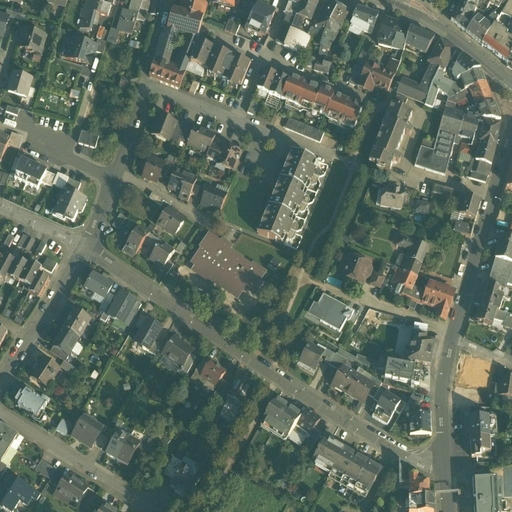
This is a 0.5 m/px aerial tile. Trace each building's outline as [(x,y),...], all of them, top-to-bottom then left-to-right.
[(48,0),(48,2),(65,8),(67,0),(48,0)] [(143,0),(131,0),(129,13),(128,13),(138,16),(140,10),(143,0)] [(143,0),(140,10),(147,13),(147,14),(150,0),(143,0)] [(198,0),(183,0),(183,3),(180,12),(203,19),(207,3),(198,0)] [(319,0),(302,0),(301,4),(301,5),(315,10),(319,0)] [(491,0),(461,0),(460,3),(475,11),(480,0),(483,0),(490,2),(491,0)] [(490,2),(483,0),(480,0),(475,11),(476,11),(483,16),(489,5),(489,4),(490,2)] [(491,0),(490,2),(489,4),(498,9),(502,0),(506,0),(509,1),(509,0),(491,0)] [(511,19),(511,22),(510,22),(505,34),(507,36),(506,39),(511,41),(511,0),(509,0),(509,1),(501,15),(511,19)] [(94,3),(89,2),(88,3),(87,3),(84,12),(95,15),(107,18),(110,7),(97,4),(94,3)] [(337,8),(327,2),(326,3),(314,28),(321,32),(325,33),(330,23),(337,8)] [(157,18),(161,5),(154,3),(151,16),(157,18)] [(475,11),(460,3),(454,14),(472,24),(475,19),(473,17),(476,11),(475,11)] [(293,5),(288,4),(284,15),(286,16),(289,17),(289,16),(293,5)] [(274,13),(258,5),(245,32),(259,39),(261,35),(265,37),(274,13)] [(315,10),(301,5),(300,8),(296,16),(303,19),(311,22),(315,10)] [(348,13),(337,8),(330,23),(334,26),(335,26),(340,29),(348,13)] [(140,10),(138,16),(137,21),(143,23),(147,13),(140,10)] [(180,12),(173,10),(167,31),(178,34),(190,38),(197,40),(203,19),(180,12)] [(138,16),(128,13),(129,13),(122,11),(116,32),(119,33),(131,37),(136,21),(137,21),(138,16)] [(377,18),(357,11),(353,20),(354,21),(372,31),(377,18)] [(95,15),(84,12),(80,30),(90,32),(95,15)] [(472,24),(454,14),(451,22),(471,39),(482,24),(475,19),(472,24)] [(289,17),(286,16),(278,38),(286,41),(290,31),(295,19),(289,16),(289,17)] [(303,19),(296,16),(296,17),(295,19),(290,31),(297,34),(303,19)] [(0,38),(3,39),(8,20),(0,17),(0,38)] [(493,17),(487,23),(490,26),(493,29),(494,27),(498,21),(493,17)] [(104,28),(108,30),(112,20),(108,19),(104,28)] [(234,24),(229,21),(224,32),(230,35),(234,24)] [(372,31),(354,21),(351,26),(361,31),(367,34),(368,34),(369,34),(370,34),(371,33),(372,31)] [(398,25),(386,21),(383,31),(378,46),(391,50),(398,25)] [(330,23),(325,33),(320,48),(328,53),(340,29),(335,26),(334,26),(330,23)] [(240,26),(234,24),(230,35),(235,37),(240,26)] [(488,29),(482,24),(471,39),(481,47),(491,32),(488,29)] [(410,29),(398,25),(391,50),(398,51),(403,52),(405,47),(410,29)] [(361,31),(351,26),(349,31),(358,36),(361,31)] [(505,34),(494,27),(493,29),(491,32),(481,47),(507,66),(511,52),(511,41),(506,39),(507,36),(505,34)] [(434,40),(410,29),(405,47),(425,56),(434,40)] [(116,32),(111,30),(109,33),(106,44),(116,47),(119,33),(116,32)] [(154,62),(168,68),(178,34),(167,31),(162,37),(154,62)] [(297,34),(290,31),(286,41),(284,48),(301,57),(310,39),(297,34)] [(33,33),(32,33),(31,32),(30,32),(29,33),(28,33),(28,34),(24,32),(19,48),(25,50),(25,51),(26,53),(30,55),(33,54),(33,53),(34,53),(36,48),(41,50),(44,39),(34,35),(33,34),(33,33)] [(104,32),(101,42),(106,44),(109,33),(104,32)] [(321,32),(319,38),(317,37),(313,46),(320,48),(325,33),(321,32)] [(190,38),(177,71),(185,74),(189,63),(197,43),(198,40),(197,40),(190,38)] [(96,47),(75,41),(66,46),(69,51),(66,59),(90,67),(94,53),(96,47)] [(101,42),(98,41),(96,47),(94,53),(103,56),(106,44),(101,42)] [(456,52),(440,42),(427,64),(431,67),(439,72),(443,74),(456,52)] [(213,50),(197,43),(189,63),(205,70),(213,50)] [(250,65),(213,50),(205,70),(205,71),(208,72),(208,73),(222,79),(221,81),(233,86),(234,84),(241,87),(250,65)] [(358,63),(349,84),(357,88),(366,66),(371,53),(364,50),(359,64),(358,63)] [(398,51),(392,62),(400,65),(403,52),(398,51)] [(325,58),(318,56),(314,72),(327,75),(331,63),(324,61),(325,58)] [(480,71),(463,57),(456,67),(457,67),(453,74),(453,75),(453,76),(457,82),(460,79),(480,71)] [(315,60),(308,58),(305,67),(312,69),(315,60)] [(392,62),(390,61),(387,67),(388,68),(397,71),(400,65),(392,62)] [(168,68),(154,62),(149,79),(179,91),(185,74),(177,71),(168,68)] [(374,70),(366,66),(357,88),(370,94),(373,88),(387,93),(394,79),(385,75),(374,70)] [(431,67),(426,78),(426,79),(424,83),(422,89),(421,91),(430,93),(431,89),(432,86),(437,75),(439,72),(431,67)] [(397,71),(388,68),(385,75),(394,79),(397,71)] [(480,71),(460,79),(465,92),(469,90),(485,83),(480,71)] [(270,76),(264,73),(257,91),(269,96),(276,78),(277,77),(272,75),(270,76)] [(32,80),(13,74),(8,93),(26,98),(32,80)] [(442,77),(437,75),(432,86),(431,89),(437,92),(440,93),(445,82),(442,80),(443,78),(442,77)] [(282,81),(276,78),(269,96),(281,101),(289,82),(288,82),(284,80),(282,81)] [(317,89),(290,78),(288,82),(289,82),(281,101),(300,109),(301,107),(325,117),(334,96),(335,94),(317,87),(317,89)] [(420,89),(402,81),(397,94),(416,102),(420,89)] [(128,84),(120,82),(118,88),(126,91),(128,84)] [(445,82),(440,93),(443,94),(442,95),(446,98),(447,97),(453,86),(445,82)] [(198,85),(193,83),(188,94),(194,96),(198,85)] [(485,83),(469,90),(470,92),(475,107),(477,107),(494,105),(485,83)] [(453,86),(447,97),(448,101),(458,95),(453,86)] [(430,93),(421,91),(422,89),(420,89),(416,102),(426,105),(430,93)] [(430,93),(426,105),(432,108),(437,92),(431,89),(430,93)] [(458,95),(448,101),(445,109),(454,112),(456,105),(468,99),(466,94),(465,92),(458,95)] [(334,96),(325,117),(324,118),(354,130),(363,108),(334,96)] [(407,100),(397,96),(392,107),(403,112),(407,100)] [(257,105),(252,103),(247,114),(252,116),(257,105)] [(494,105),(477,107),(482,120),(500,122),(494,105)] [(391,107),(369,163),(389,172),(393,163),(398,165),(399,164),(400,161),(400,159),(395,157),(404,135),(409,137),(410,136),(412,132),(411,131),(406,129),(412,115),(403,112),(392,107),(391,107)] [(19,112),(8,108),(6,113),(17,117),(19,112)] [(454,112),(445,109),(438,132),(455,137),(458,138),(465,115),(454,112)] [(479,119),(465,115),(458,138),(473,142),(474,134),(475,134),(477,123),(478,123),(479,119)] [(177,125),(158,117),(151,136),(169,144),(170,141),(176,126),(177,125)] [(304,126),(289,119),(285,130),(314,142),(319,132),(304,126)] [(500,127),(483,124),(481,135),(480,143),(483,144),(496,146),(500,127)] [(184,129),(176,126),(170,141),(178,144),(179,141),(184,129)] [(193,132),(184,129),(179,141),(188,145),(193,132)] [(210,136),(194,129),(193,132),(188,145),(187,146),(199,151),(201,145),(210,149),(211,146),(214,140),(209,139),(210,136)] [(324,134),(319,132),(314,142),(319,144),(324,134)] [(433,152),(428,172),(433,174),(444,177),(455,137),(438,132),(435,145),(433,152)] [(87,134),(82,133),(78,145),(84,146),(87,134)] [(93,136),(87,134),(84,146),(89,148),(93,136)] [(475,134),(474,134),(473,142),(480,144),(480,143),(481,135),(475,134)] [(22,138),(12,135),(9,142),(21,144),(22,138)] [(99,138),(93,136),(89,148),(95,150),(99,138)] [(9,142),(0,138),(0,163),(0,164),(8,147),(10,143),(9,142)] [(435,145),(423,141),(421,148),(433,152),(435,145)] [(21,144),(9,142),(10,143),(8,147),(19,150),(21,144)] [(496,146),(483,144),(481,149),(479,149),(475,162),(491,167),(496,146)] [(222,151),(211,146),(210,149),(207,158),(218,162),(222,151)] [(240,154),(224,147),(222,151),(218,162),(222,164),(224,168),(233,172),(237,162),(238,161),(239,159),(239,157),(240,154)] [(433,152),(421,148),(414,167),(428,172),(433,152)] [(291,152),(258,235),(284,246),(286,240),(290,241),(293,240),(295,235),(289,233),(290,230),(296,233),(298,229),(297,225),(293,224),(297,212),(301,214),(305,213),(307,208),(300,206),(301,203),(308,206),(309,202),(308,198),(304,196),(309,185),(313,187),(316,185),(318,181),(312,178),(313,176),(319,179),(321,174),(319,171),(315,169),(318,163),(291,152)] [(17,174),(21,161),(15,159),(11,173),(17,174)] [(164,165),(151,159),(143,179),(156,184),(161,174),(164,165)] [(26,186),(34,167),(21,161),(17,174),(14,181),(26,186)] [(164,165),(161,174),(166,176),(170,167),(171,164),(166,161),(164,165)] [(491,167),(475,162),(472,174),(488,178),(491,167)] [(46,172),(34,167),(26,186),(38,191),(41,184),(46,173),(46,172)] [(166,176),(165,179),(171,182),(175,172),(176,172),(176,170),(170,167),(166,176)] [(176,172),(175,172),(171,182),(167,189),(180,195),(178,199),(187,203),(195,186),(197,181),(176,172)] [(10,177),(0,173),(0,186),(6,188),(10,177)] [(41,184),(46,186),(51,175),(46,173),(41,184)] [(472,174),(470,180),(485,184),(488,178),(472,174)] [(57,178),(51,175),(46,186),(52,189),(53,186),(57,178)] [(63,191),(68,180),(58,175),(57,178),(53,186),(63,191)] [(388,184),(375,179),(372,186),(375,187),(385,189),(386,189),(388,184)] [(81,186),(68,180),(63,191),(76,197),(81,186)] [(200,188),(195,186),(190,196),(196,198),(200,188)] [(454,192),(433,186),(432,193),(452,199),(454,192)] [(227,196),(208,188),(199,208),(219,215),(227,196)] [(386,189),(385,189),(382,207),(401,210),(404,192),(386,189)] [(63,191),(63,192),(66,194),(63,202),(59,200),(52,217),(63,222),(64,220),(73,224),(77,214),(81,216),(87,202),(76,197),(63,191)] [(164,202),(152,194),(149,199),(160,207),(164,202)] [(481,202),(464,197),(459,214),(459,216),(464,218),(475,221),(481,202)] [(429,205),(418,203),(416,214),(427,216),(429,205)] [(184,221),(169,211),(158,226),(174,237),(184,221)] [(456,224),(461,226),(464,218),(459,216),(459,214),(455,213),(452,214),(450,222),(456,224)] [(120,215),(112,227),(118,231),(126,219),(120,215)] [(461,226),(456,224),(454,234),(470,238),(473,228),(461,226)] [(149,235),(136,226),(128,238),(131,240),(122,253),(133,260),(143,245),(149,235)] [(221,242),(208,234),(199,248),(200,249),(190,264),(194,267),(192,270),(212,283),(213,281),(233,294),(240,284),(257,295),(264,285),(258,281),(264,271),(253,264),(251,266),(229,251),(228,252),(226,251),(227,249),(222,245),(221,247),(218,246),(221,242)] [(175,252),(149,235),(143,245),(155,253),(149,260),(162,269),(164,270),(169,262),(175,253),(175,252)] [(9,236),(4,246),(8,249),(14,239),(9,236)] [(29,239),(23,236),(18,247),(23,250),(29,239)] [(511,238),(511,239),(502,236),(495,260),(511,264),(511,238)] [(428,248),(401,237),(396,246),(409,252),(406,259),(421,265),(428,248)] [(46,246),(41,244),(36,253),(41,256),(46,246)] [(180,244),(175,252),(175,253),(180,256),(185,247),(180,244)] [(370,265),(349,256),(345,265),(341,263),(337,273),(344,276),(345,278),(348,279),(350,278),(352,282),(362,286),(366,275),(370,277),(372,271),(368,269),(370,265)] [(15,263),(4,257),(2,260),(3,260),(0,264),(0,279),(5,283),(8,278),(7,278),(15,263)] [(406,259),(404,258),(400,266),(396,264),(394,269),(396,269),(398,270),(416,278),(421,265),(406,259)] [(28,267),(17,260),(15,263),(7,278),(8,278),(19,284),(19,283),(28,267)] [(57,265),(47,260),(44,265),(54,270),(57,265)] [(511,264),(495,260),(487,286),(504,291),(506,292),(507,286),(511,287),(511,264)] [(169,262),(164,270),(162,269),(160,271),(167,276),(174,266),(169,262)] [(28,267),(19,283),(31,290),(39,275),(42,270),(30,264),(28,267)] [(54,270),(44,265),(42,270),(51,275),(54,270)] [(416,278),(398,270),(396,274),(393,283),(405,289),(401,296),(417,303),(422,292),(412,287),(416,278)] [(384,278),(374,274),(369,285),(380,289),(384,278)] [(31,290),(29,294),(39,299),(49,281),(39,275),(31,290)] [(113,287),(92,276),(85,289),(105,300),(108,294),(113,287)] [(343,282),(329,277),(326,284),(340,289),(343,282)] [(449,290),(430,284),(427,293),(444,300),(446,302),(451,304),(455,293),(448,291),(449,290)] [(504,291),(487,286),(481,308),(496,312),(499,313),(503,298),(502,298),(504,291)] [(427,293),(422,292),(417,303),(423,305),(427,293)] [(444,300),(427,293),(423,305),(429,308),(430,306),(439,309),(436,319),(445,322),(449,310),(451,304),(446,302),(444,300)] [(114,297),(108,294),(105,300),(100,310),(105,313),(109,305),(114,297)] [(114,308),(108,319),(127,329),(134,316),(135,317),(141,306),(121,295),(114,308)] [(309,316),(339,332),(346,319),(343,317),(348,309),(324,297),(319,307),(315,305),(309,316)] [(114,308),(109,305),(105,313),(101,321),(106,324),(108,319),(114,308)] [(496,312),(481,308),(477,322),(492,326),(494,321),(496,312)] [(90,319),(74,310),(63,329),(79,339),(90,319)] [(511,317),(499,313),(496,312),(494,321),(504,324),(503,328),(511,330),(511,327),(511,317)] [(141,318),(135,328),(140,331),(146,321),(141,318)] [(147,322),(135,343),(143,348),(142,350),(148,353),(154,343),(161,331),(156,328),(157,327),(147,322)] [(79,339),(63,329),(52,347),(53,348),(68,357),(68,356),(79,339)] [(426,338),(412,335),(407,361),(415,363),(422,364),(422,365),(430,367),(432,358),(431,358),(433,344),(425,342),(426,338)] [(166,338),(158,353),(162,356),(172,342),(166,338)] [(193,352),(174,339),(172,342),(162,356),(172,363),(173,361),(183,368),(189,359),(193,352)] [(154,343),(148,353),(155,357),(161,347),(154,343)] [(317,349),(310,344),(297,367),(313,376),(319,368),(318,367),(323,358),(326,360),(330,353),(319,346),(317,349)] [(68,357),(53,348),(50,353),(64,363),(65,363),(69,357),(68,356),(68,357)] [(355,360),(339,350),(337,354),(354,364),(355,360)] [(326,360),(324,364),(329,367),(335,356),(330,353),(326,360)] [(347,362),(336,354),(335,356),(329,367),(339,373),(342,368),(343,368),(347,362)] [(367,359),(357,355),(355,360),(354,364),(367,371),(370,363),(366,362),(367,359)] [(44,359),(30,378),(47,390),(61,371),(44,359)] [(183,368),(179,374),(185,378),(194,363),(189,359),(183,368)] [(204,360),(195,374),(196,374),(201,378),(210,364),(204,360)] [(408,362),(407,366),(388,362),(384,379),(393,380),(393,381),(419,387),(422,374),(413,373),(415,363),(408,362)] [(65,363),(64,363),(61,368),(74,377),(78,372),(65,363)] [(468,363),(466,381),(487,385),(490,366),(468,363)] [(225,374),(211,364),(210,364),(201,378),(209,383),(216,388),(225,374)] [(339,373),(332,386),(344,393),(355,375),(343,368),(342,368),(339,373)] [(201,378),(196,374),(190,383),(203,392),(209,383),(201,378)] [(368,383),(355,375),(344,393),(363,405),(371,391),(374,386),(368,383)] [(511,378),(502,377),(501,386),(499,396),(500,396),(511,398),(511,378)] [(252,384),(241,378),(238,383),(237,382),(233,388),(233,389),(234,390),(229,399),(230,399),(238,403),(237,404),(240,406),(241,405),(244,400),(243,400),(252,384)] [(382,385),(372,378),(368,383),(374,386),(371,391),(376,395),(379,390),(382,385)] [(223,382),(213,397),(219,401),(228,385),(223,382)] [(219,401),(216,405),(224,410),(230,399),(229,399),(234,390),(233,389),(233,388),(228,385),(219,401)] [(476,407),(477,388),(455,388),(455,407),(476,407)] [(386,394),(379,390),(376,395),(373,401),(379,404),(386,394)] [(39,401),(26,392),(23,397),(20,395),(15,403),(19,406),(18,407),(37,420),(47,406),(46,405),(39,401)] [(401,403),(386,394),(379,404),(375,412),(390,421),(395,413),(401,403)] [(423,398),(413,394),(406,406),(406,407),(405,408),(409,408),(412,408),(414,405),(417,407),(419,407),(419,408),(420,403),(422,403),(423,398)] [(50,400),(43,396),(39,401),(46,405),(50,400)] [(238,403),(230,399),(224,410),(220,417),(233,424),(243,406),(241,405),(240,406),(237,404),(238,403)] [(282,406),(275,401),(262,423),(267,426),(267,430),(280,438),(283,436),(287,439),(297,426),(301,419),(295,415),(296,414),(291,410),(289,413),(286,411),(288,408),(282,405),(282,406)] [(406,406),(401,403),(395,413),(400,416),(403,410),(406,407),(406,406)] [(417,407),(414,405),(412,408),(409,408),(410,438),(431,437),(430,417),(419,418),(419,415),(421,413),(419,411),(419,407),(419,408),(419,407),(417,407)] [(472,408),(469,408),(470,418),(481,417),(481,409),(472,408)] [(301,419),(297,426),(288,439),(300,447),(309,434),(310,435),(313,430),(320,421),(306,412),(301,419)] [(390,421),(375,412),(372,418),(387,427),(390,421)] [(470,418),(469,418),(470,440),(489,438),(488,418),(488,417),(481,417),(470,418)] [(495,418),(488,418),(489,438),(497,438),(495,418)] [(72,427),(62,421),(56,431),(66,437),(72,427)] [(101,433),(83,422),(72,438),(91,450),(93,446),(100,435),(101,433)] [(118,422),(109,438),(115,441),(118,434),(123,425),(118,422)] [(18,436),(1,426),(0,426),(0,442),(10,449),(18,437),(18,436)] [(300,447),(299,448),(309,454),(320,435),(313,430),(310,435),(309,434),(300,447)] [(115,441),(106,455),(116,461),(129,440),(118,434),(115,441)] [(100,435),(93,446),(101,451),(108,440),(100,435)] [(23,440),(18,437),(10,449),(15,452),(23,440)] [(489,438),(470,440),(471,459),(481,459),(481,454),(490,453),(489,438)] [(117,461),(116,462),(127,468),(133,458),(140,445),(129,439),(129,440),(117,461)] [(344,451),(326,441),(313,463),(332,473),(344,451)] [(10,449),(0,442),(0,464),(1,465),(10,449)] [(140,445),(133,458),(138,461),(145,448),(140,445)] [(363,462),(344,451),(332,473),(328,479),(347,489),(363,462)] [(173,459),(164,475),(169,478),(178,462),(173,459)] [(46,465),(41,462),(35,472),(40,475),(46,465)] [(178,462),(169,478),(174,481),(182,467),(183,467),(184,465),(178,462)] [(381,472),(363,462),(347,489),(365,500),(381,472)] [(418,477),(409,477),(408,469),(399,463),(399,487),(403,487),(403,492),(408,492),(408,499),(429,499),(428,483),(422,482),(422,478),(418,478),(418,477)] [(46,465),(40,475),(45,478),(51,468),(46,465)] [(485,471),(485,465),(474,465),(474,473),(485,471)] [(183,467),(182,467),(174,481),(170,488),(176,491),(175,493),(182,498),(184,495),(190,498),(201,478),(183,467)] [(51,468),(45,478),(50,481),(55,473),(56,471),(51,468)] [(65,480),(55,473),(50,481),(49,484),(59,490),(65,480)] [(88,490),(67,476),(65,480),(59,490),(56,495),(77,508),(88,490)] [(11,478),(0,495),(0,501),(4,504),(2,508),(7,511),(13,511),(19,503),(26,507),(32,499),(34,501),(37,497),(34,495),(35,494),(11,478)] [(496,478),(473,479),(474,505),(475,505),(476,510),(474,510),(474,511),(501,511),(501,502),(497,502),(497,499),(500,498),(500,481),(497,481),(496,478)] [(429,499),(408,499),(408,503),(405,503),(405,511),(408,511),(433,511),(433,504),(433,499),(429,499)] [(101,502),(94,511),(101,511),(105,507),(106,505),(101,502)]
